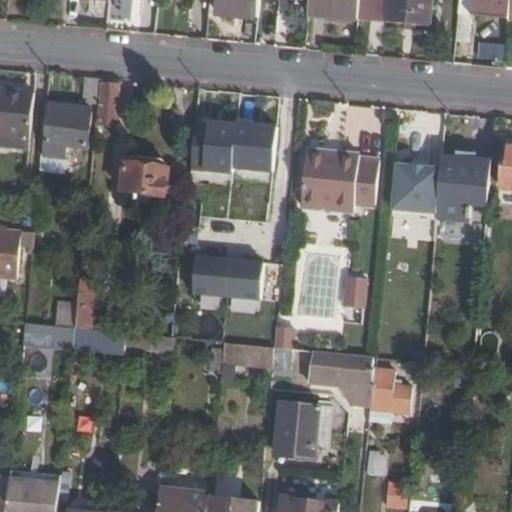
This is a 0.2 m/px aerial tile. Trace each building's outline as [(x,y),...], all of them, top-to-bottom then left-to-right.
[(217,0),(216,23),(258,27),(261,0),(260,0),(217,0)] [(310,0),(310,5),(309,22),(358,27),(359,22),(361,0),(310,0)] [(361,0),(359,22),(433,29),(435,0),(361,0)] [(511,0),(461,0),(460,15),(469,15),(511,19),(511,0)] [(100,104),(102,79),(87,77),(85,102),(100,104)] [(100,120),(119,122),(122,85),(104,82),(100,120)] [(36,93),(36,87),(29,86),(28,92),(27,96),(35,97),(36,93)] [(0,87),(0,133),(8,135),(8,146),(30,149),(35,97),(27,96),(28,92),(0,87)] [(92,150),(96,109),(55,104),(51,144),(48,143),(47,157),(70,159),(71,148),(92,150)] [(213,120),(209,171),(285,177),(289,126),(213,120)] [(305,203),(358,208),(363,161),(333,158),(334,150),(310,148),(305,203)] [(363,161),(364,153),(334,150),(333,158),(363,161)] [(382,155),(364,153),(363,161),(358,208),(377,210),(382,155)] [(126,190),(169,194),(172,167),(165,157),(137,155),(128,163),(126,190)] [(443,156),(443,165),(438,214),(470,216),(471,205),(488,207),(492,160),(443,156)] [(443,165),(398,162),(394,210),(438,214),(443,165)] [(7,227),(0,226),(0,275),(19,277),(23,229),(7,227)] [(266,263),(199,256),(195,294),(262,301),(266,263)] [(368,311),(374,279),(351,275),(345,306),(368,311)] [(80,305),(78,327),(81,327),(95,329),(95,319),(92,319),(93,309),(95,309),(97,295),(105,295),(106,281),(82,279),(80,305)] [(95,319),(95,329),(113,331),(115,296),(105,295),(97,295),(95,309),(93,309),(92,319),(95,319)] [(78,327),(80,305),(61,303),(58,325),(78,327)] [(26,345),(76,350),(78,327),(58,325),(28,322),(26,345)] [(84,333),(83,350),(100,351),(101,334),(84,333)] [(176,352),(178,337),(153,335),(152,350),(176,352)] [(427,341),(413,340),(412,359),(426,360),(427,341)] [(274,369),(277,347),(227,342),(226,351),(225,365),(274,369)] [(274,369),(274,373),(292,375),(295,349),(277,347),(274,369)] [(225,365),(226,351),(214,349),(213,368),(224,370),(225,365)] [(343,354),(314,351),(311,383),(351,387),(369,388),(373,357),(343,354)] [(477,368),(460,366),(458,386),(475,388),(477,368)] [(369,388),(351,387),(350,396),(355,403),(372,405),(372,412),(411,415),(413,392),(369,388)] [(283,405),(279,449),(298,451),(297,458),(315,460),(317,447),(332,448),(335,411),(283,405)] [(298,451),(279,449),(279,457),(297,458),(298,451)] [(266,468),(267,452),(256,451),(254,467),(266,468)] [(59,511),(63,472),(46,470),(45,479),(13,475),(10,500),(9,511),(59,511)] [(163,489),(160,511),(210,511),(212,498),(211,495),(163,489)] [(261,511),(263,502),(212,498),(210,511),(261,511)] [(0,511),(9,511),(10,500),(0,499),(0,511)] [(280,511),(340,511),(341,505),(281,499),(280,511)]
